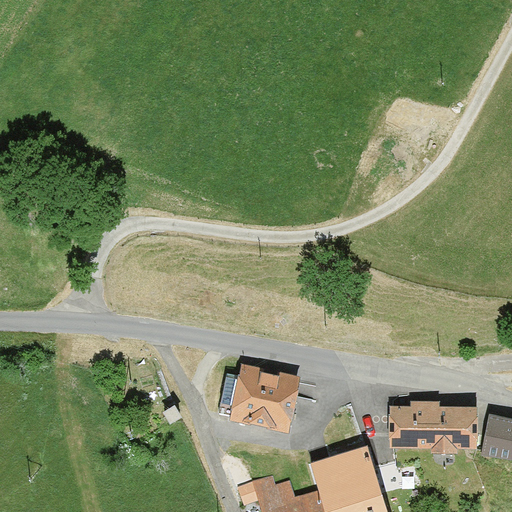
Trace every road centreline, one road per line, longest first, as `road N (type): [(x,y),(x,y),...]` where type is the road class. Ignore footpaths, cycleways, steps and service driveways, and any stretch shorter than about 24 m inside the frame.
road 1 (residential): [(158,334),(400,373),(511,405)]
road 2 (residential): [(158,334),(233,511)]
road 3 (residential): [(0,324),(158,334)]
